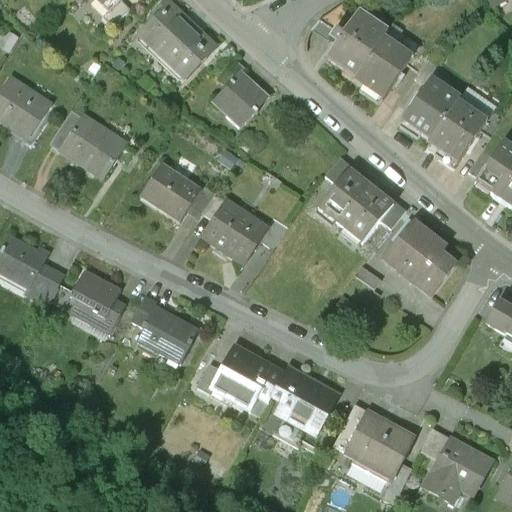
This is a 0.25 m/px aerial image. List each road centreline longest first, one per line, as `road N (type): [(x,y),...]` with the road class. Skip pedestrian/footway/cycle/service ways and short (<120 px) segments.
road 1 (residential): [(0,191),(339,363),(392,380),(436,352),(495,255)]
road 2 (residential): [(495,255),(243,38)]
